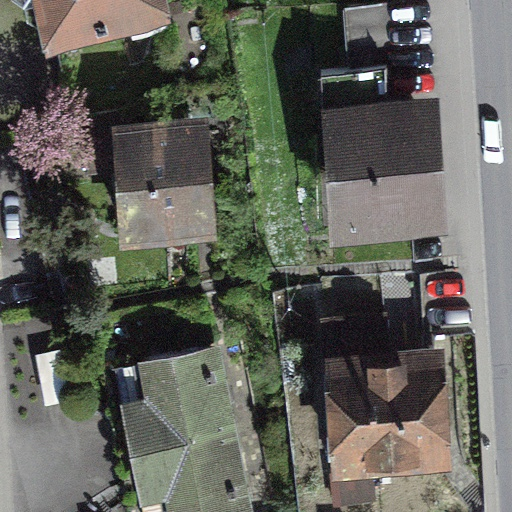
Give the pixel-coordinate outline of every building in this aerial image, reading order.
[(167,0),(38,0),(47,49),(173,27),(167,0)] [(441,104),(317,106),(320,246),(444,244),(441,104)] [(83,117),(30,129),(38,162),(91,149),(83,117)] [(208,124),(105,127),(109,254),(212,250),(208,124)] [(107,364),(123,445),(238,422),(222,341),(107,364)] [(313,358),(322,473),(452,463),(443,348),(313,358)] [(251,511),(256,511),(238,422),(123,445),(136,511),(251,511)]
